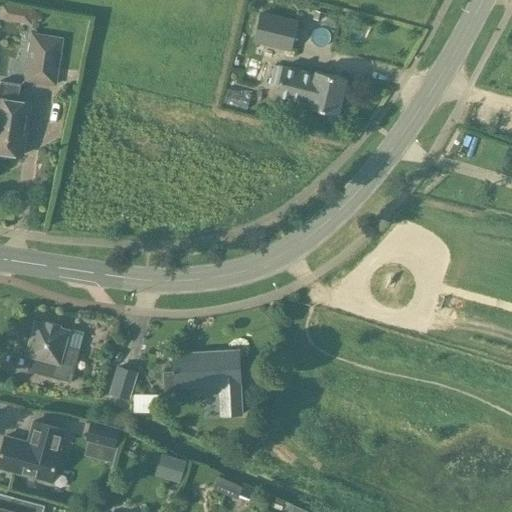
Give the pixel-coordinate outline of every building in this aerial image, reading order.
[(0,16),(31,24),(34,9),(0,1),(0,16)] [(262,13),(257,29),(281,35),(278,46),(290,49),(297,21),(262,13)] [(25,79),(56,84),(63,38),(31,34),(25,79)] [(339,111),(347,77),(316,70),(316,72),(284,65),(277,93),(309,101),(308,104),(339,111)] [(0,150),(22,154),(30,103),(18,101),(20,84),(0,82),(0,81),(0,150)] [(223,102),(247,109),(252,92),(227,85),(223,102)] [(35,321),(34,325),(32,326),(31,326),(30,327),(29,328),(28,329),(27,330),(27,332),(27,333),(27,335),(27,336),(28,337),(29,338),(30,339),(27,353),(31,354),(26,370),(70,381),(79,349),(63,345),(67,330),(58,327),(59,324),(45,321),(44,324),(35,321)] [(189,394),(189,386),(219,384),(220,414),(241,413),(238,350),(173,353),(173,367),(172,368),(172,372),(165,373),(166,395),(189,394)] [(118,366),(110,394),(129,399),(137,372),(118,366)] [(0,453),(0,466),(51,480),(65,429),(41,422),(32,420),(27,441),(5,435),(0,453)] [(99,423),(94,440),(121,447),(126,430),(99,423)] [(161,451),(155,473),(179,480),(186,458),(161,451)] [(235,495),(240,484),(217,475),(212,487),(235,495)] [(42,511),(45,504),(13,496),(10,509),(0,506),(0,511),(42,511)] [(273,496),(268,508),(278,511),(303,511),(305,508),(273,496)]
